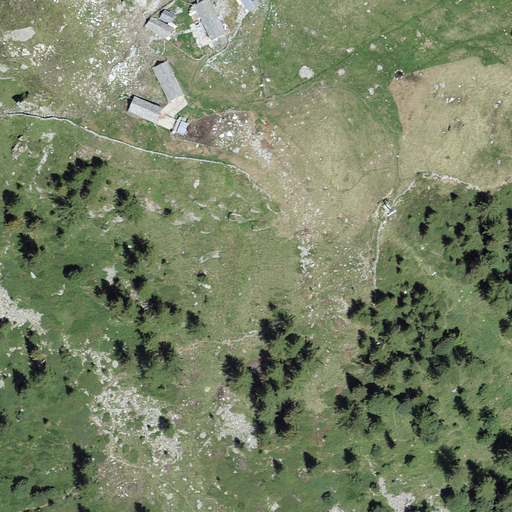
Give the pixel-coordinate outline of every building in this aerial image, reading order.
[(210,41),(225,34),(209,0),(198,0),(196,1),(198,4),(194,5),(210,41)] [(259,4),(256,0),(239,0),(248,12),(259,4)] [(175,15),(164,9),(159,19),(169,24),(175,15)] [(174,28),(151,17),(144,27),(165,39),(174,28)] [(167,61),(152,68),(168,102),(184,95),(167,61)] [(161,108),(133,96),(126,112),(154,124),(161,108)]
